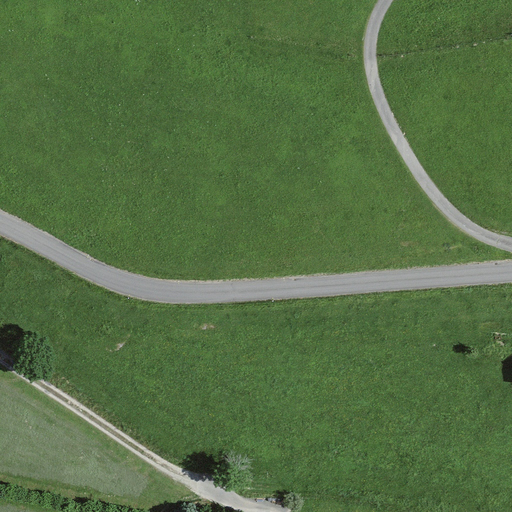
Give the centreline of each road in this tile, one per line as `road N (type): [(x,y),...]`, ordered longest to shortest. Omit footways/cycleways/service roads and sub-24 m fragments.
road 1 (unclassified): [(511,273),(199,295),(90,271),(0,224)]
road 2 (unclassified): [(384,0),(367,43),(379,102),(444,210),(484,239),(511,246)]
road 3 (track): [(199,487),(0,359)]
